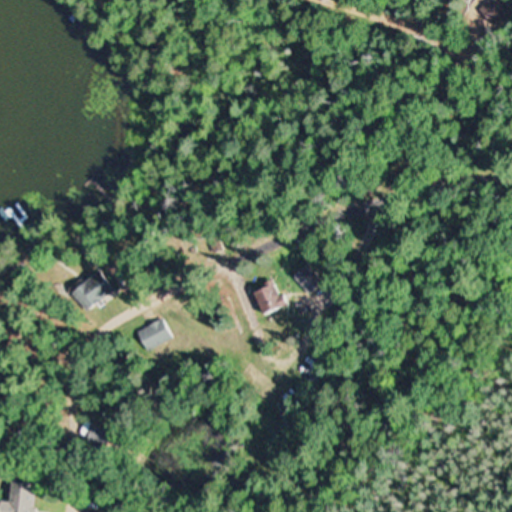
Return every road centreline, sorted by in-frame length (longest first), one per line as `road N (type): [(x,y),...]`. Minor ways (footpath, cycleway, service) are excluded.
road 1 (residential): [(75,455),(87,351),(139,297),(307,222),(511,170)]
road 2 (residential): [(511,95),(443,39),(341,0)]
